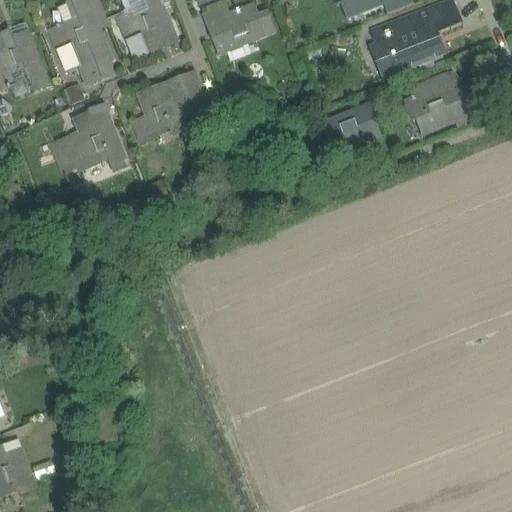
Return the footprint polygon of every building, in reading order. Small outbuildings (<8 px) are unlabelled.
[(78,22),(59,30),(58,27),(56,28),(57,31),(51,33),(67,74),(80,69),(88,87),(102,81),(96,68),(110,63),(98,31),(85,0),(83,0),(71,5),(78,22)] [(109,27),(98,0),(85,0),(98,31),(109,27)] [(158,0),(142,0),(147,13),(135,18),(133,14),(127,16),(126,13),(123,15),(124,17),(119,19),(135,60),(176,44),(162,8),(158,0)] [(171,0),(158,0),(162,8),(173,4),(171,0)] [(351,0),(352,1),(343,5),(348,19),(384,5),(395,0),(351,0)] [(408,0),(395,0),(384,5),(389,16),(412,7),(408,0)] [(453,3),(427,13),(437,36),(462,26),(453,3)] [(227,7),(204,16),(208,27),(231,18),(227,7)] [(231,18),(208,27),(219,55),(265,37),(259,23),(253,9),(231,18)] [(427,13),(371,35),(377,49),(396,42),(401,54),(378,64),(384,78),(393,74),(444,54),(437,36),(427,13)] [(268,19),(259,23),(265,37),(273,33),(268,19)] [(10,34),(0,38),(0,88),(1,90),(15,85),(11,76),(24,71),(33,93),(47,87),(27,38),(14,43),(10,34)] [(207,58),(196,62),(205,84),(216,80),(207,58)] [(393,74),(384,78),(387,85),(396,82),(393,74)] [(194,76),(139,97),(148,119),(135,125),(142,144),(156,138),(154,134),(167,128),(171,137),(185,132),(176,110),(195,103),(191,93),(200,90),(194,76)] [(411,93),(404,95),(409,109),(417,107),(421,105),(426,118),(417,121),(423,135),(460,121),(454,107),(463,104),(461,98),(452,76),(411,93)] [(480,90),(461,98),(463,104),(454,107),(460,121),(488,110),(480,90)] [(369,109),(333,124),(344,151),(371,140),(366,127),(375,123),(369,109)] [(81,135),(54,146),(65,173),(79,168),(80,173),(95,167),(93,163),(106,158),(109,167),(123,161),(105,115),(91,121),(90,116),(76,122),(81,135)] [(20,454),(6,459),(3,451),(0,451),(0,499),(5,497),(4,492),(17,487),(20,496),(34,491),(20,454)] [(33,468),(38,480),(56,472),(52,461),(33,468)]
